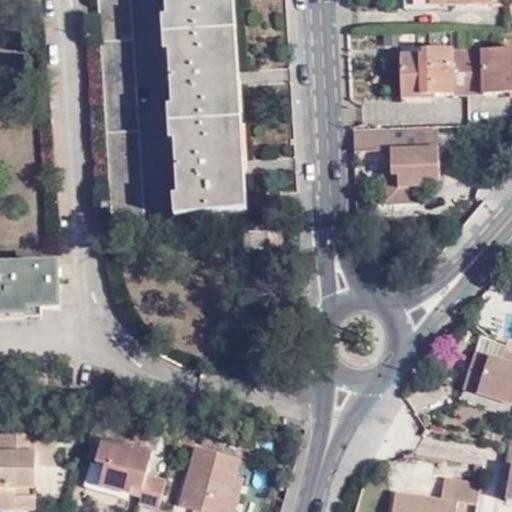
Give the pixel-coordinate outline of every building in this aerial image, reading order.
[(101,0),(110,218),(145,216),(135,0),(101,0)] [(166,0),(175,214),(244,210),(235,0),(166,0)] [(511,51),(455,54),(454,51),(434,52),(434,58),(405,58),(406,102),(427,102),(427,97),(511,95),(511,51)] [(437,149),(436,127),(391,128),(352,129),(352,150),(391,149),(391,151),(393,151),(392,139),(408,138),(409,150),(437,149)] [(438,183),(437,149),(409,150),(408,138),(392,139),(393,151),(391,151),(392,175),(382,175),(383,204),(422,202),(421,183),(438,183)] [(272,249),(271,230),(244,230),(244,249),(272,249)] [(61,311),(59,268),(0,269),(0,318),(30,318),(30,311),(61,311)] [(511,369),(474,359),(465,396),(511,408),(511,369)] [(44,465),(44,436),(0,436),(0,508),(28,507),(28,466),(44,465)] [(135,494),(134,503),(149,506),(157,476),(144,472),(148,449),(97,436),(91,461),(97,464),(92,484),(135,494)] [(229,472),(232,456),(190,444),(174,503),(209,511),(227,511),(237,475),(229,472)] [(511,470),(505,469),(502,486),(509,487),(511,470)] [(475,510),(478,489),(444,484),(441,504),(396,498),(393,511),(457,511),(458,507),(475,510)]
